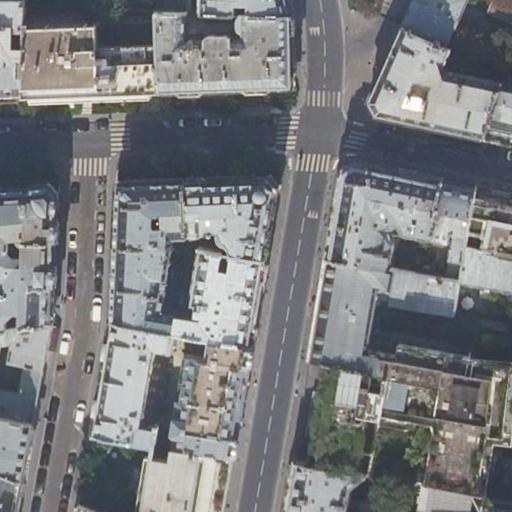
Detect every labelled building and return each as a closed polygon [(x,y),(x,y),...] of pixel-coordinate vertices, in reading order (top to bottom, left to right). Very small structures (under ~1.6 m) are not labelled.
[(0,0),(0,97),(21,97),(24,27),(25,13),(24,0),(0,0)] [(171,0),(171,12),(185,12),(185,0),(200,0),(200,12),(204,12),(235,13),(235,3),(248,4),(247,13),(291,14),(288,0),(171,0)] [(413,0),(402,26),(449,46),(468,0),(413,0)] [(511,0),(500,0),(496,10),(511,17),(511,0)] [(189,12),(185,12),(171,12),(157,11),(158,22),(160,91),(228,88),(293,86),(292,54),(292,32),(291,14),(247,13),(244,13),(240,17),(240,28),(242,30),(244,30),(244,35),(232,36),(231,33),(228,32),(212,34),(210,35),(208,39),(190,40),(189,12)] [(236,13),(235,13),(204,12),(204,23),(235,23),(236,13)] [(160,91),(158,22),(24,27),(21,97),(70,95),(129,92),(160,91)] [(449,46),(402,26),(384,66),(369,100),(376,114),(484,137),(500,86),(501,82),(449,71),(446,64),(447,61),(448,61),(454,48),(449,46)] [(511,88),(500,86),(484,137),(511,142),(511,88)] [(428,242),(442,179),(355,160),(342,169),(337,197),(335,210),(327,258),(385,267),(390,240),(388,232),(392,232),(394,236),(397,237),(400,235),(401,237),(428,242)] [(184,179),(187,234),(202,234),(205,233),(206,229),(218,229),(218,232),(218,235),(219,238),(223,242),(228,243),(227,252),(266,258),(274,210),(278,187),(269,177),(227,178),(184,179)] [(187,237),(187,234),(184,179),(124,180),(121,181),(118,183),(116,244),(112,319),(160,329),(174,242),(174,238),(187,237)] [(457,182),(442,179),(428,242),(448,247),(443,276),(460,279),(466,246),(475,191),(476,186),(457,182)] [(55,254),(58,192),(51,184),(1,188),(0,188),(0,329),(5,328),(6,317),(13,309),(19,310),(18,326),(52,322),(54,276),(55,254)] [(511,198),(475,191),(466,246),(511,256),(511,198)] [(511,291),(511,256),(466,246),(460,279),(461,279),(461,282),(511,291)] [(263,279),(266,258),(227,252),(199,247),(187,316),(176,314),(173,331),(190,335),(252,345),(259,300),(263,279)] [(371,336),(377,297),(389,299),(388,303),(455,315),(461,282),(461,279),(460,279),(443,276),(396,269),(385,267),(327,258),(323,278),(320,299),(310,359),(317,360),(325,362),(375,371),(388,373),(382,405),(380,414),(431,424),(433,423),(436,433),(434,434),(425,484),(484,495),(481,511),(511,511),(511,507),(488,503),(489,494),(481,492),(481,488),(479,487),(477,471),(484,470),(490,438),(507,441),(511,414),(511,360),(496,359),(371,336)] [(160,329),(112,319),(102,376),(92,433),(154,444),(157,425),(142,422),(155,348),(170,350),(173,331),(160,329)] [(41,383),(52,322),(18,326),(5,328),(0,329),(0,344),(4,344),(4,340),(9,339),(6,358),(23,361),(19,389),(0,385),(0,415),(34,423),(41,383)] [(244,392),(252,345),(190,335),(188,354),(186,355),(184,359),(172,433),(175,434),(175,439),(159,437),(158,445),(233,458),(244,392)] [(370,403),(375,371),(325,362),(322,383),(318,407),(313,435),(308,463),(368,474),(369,474),(373,453),(362,450),(368,415),(380,417),(380,414),(382,405),(370,403)] [(34,423),(0,415),(0,470),(24,480),(29,448),(34,423)] [(154,444),(92,433),(85,471),(80,503),(100,511),(223,511),(227,491),(230,474),(233,458),(158,445),(154,444)] [(356,511),(358,503),(349,502),(351,488),(368,474),(308,463),(301,462),(293,460),(284,511),(356,511)] [(0,511),(17,511),(18,511),(24,480),(0,470),(0,511)] [(481,511),(484,495),(425,484),(420,511),(481,511)] [(100,511),(80,503),(78,511),(100,511)]
